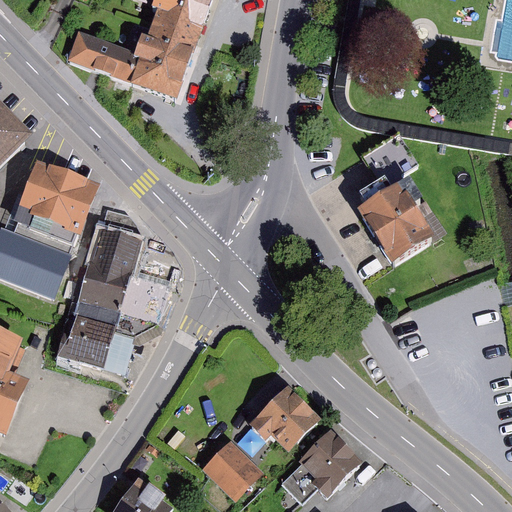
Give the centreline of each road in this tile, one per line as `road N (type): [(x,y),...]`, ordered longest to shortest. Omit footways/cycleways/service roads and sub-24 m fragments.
road 1 (secondary): [(487,511),(224,268)]
road 2 (tertiary): [(224,268),(0,35)]
road 3 (residential): [(224,268),(196,330),(72,511)]
road 4 (secondary): [(224,268),(270,158),(296,0)]
